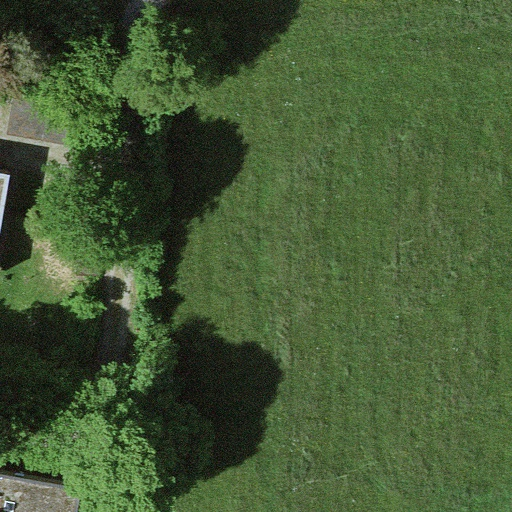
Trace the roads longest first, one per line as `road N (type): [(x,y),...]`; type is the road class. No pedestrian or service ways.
road 1 (track): [(144,0),(116,369),(92,412),(21,441),(0,438)]
road 2 (track): [(128,163),(0,142)]
